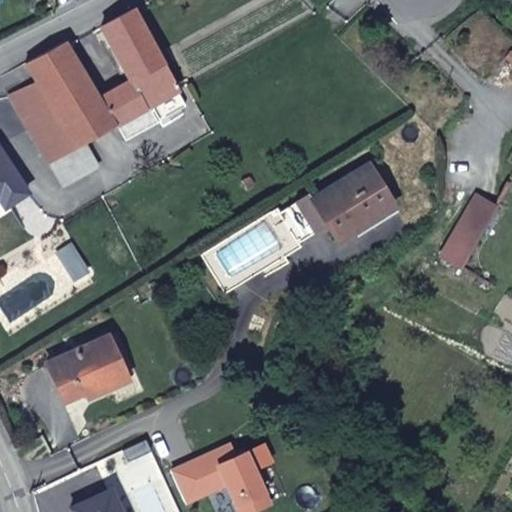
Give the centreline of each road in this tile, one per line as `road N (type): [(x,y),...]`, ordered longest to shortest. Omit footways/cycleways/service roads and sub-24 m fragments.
road 1 (unknown): [(1,462),(186,400),(207,377),(222,309)]
road 2 (unknown): [(423,2),(505,152)]
road 3 (residential): [(0,60),(117,0)]
